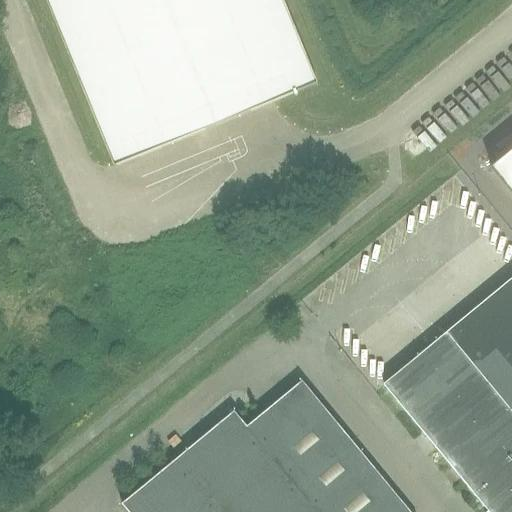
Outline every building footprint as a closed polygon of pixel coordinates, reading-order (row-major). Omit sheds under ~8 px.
[(197,133),(274,102),(317,84),(283,0),(47,0),(116,167),(197,133)] [(511,152),(491,169),(511,194),(511,152)] [(511,511),(511,279),(384,385),(488,511),(511,511)] [(410,511),(303,382),(247,428),(246,429),(315,511),(410,511)] [(315,511),(246,429),(247,428),(234,413),(123,505),(128,511),(315,511)]
